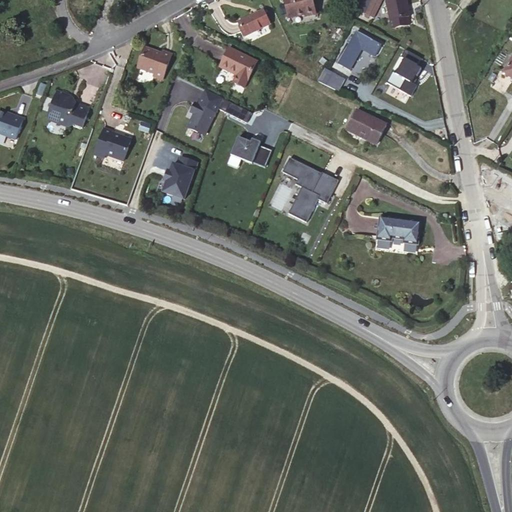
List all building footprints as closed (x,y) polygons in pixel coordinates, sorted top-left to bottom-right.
[(317,10),(314,0),(286,0),(291,16),(306,13),(317,10)] [(376,17),(385,1),(383,0),(376,0),(369,14),(376,17)] [(409,3),(408,0),(387,0),(393,27),(413,23),(411,15),(409,16),(406,3),(409,3)] [(272,23),(266,9),(240,21),(247,35),(272,23)] [(376,56),(383,44),(358,30),(354,38),(351,36),(348,42),(351,43),(340,63),(352,70),(364,49),(376,56)] [(164,79),(173,53),(164,50),(163,52),(146,46),(138,66),(155,73),(154,75),(164,79)] [(247,90),(260,62),(231,49),(222,68),(239,76),(235,84),(247,90)] [(411,95),(423,69),(417,67),(422,58),(406,51),(390,86),(411,95)] [(511,56),(503,72),(511,76),(511,56)] [(346,79),(326,68),(319,80),(340,91),(346,79)] [(511,76),(503,72),(502,75),(511,80),(511,76)] [(84,128),(90,108),(69,102),(71,96),(57,92),(48,118),(50,122),(69,128),(70,124),(84,128)] [(186,131),(207,139),(217,112),(196,104),(186,131)] [(387,124),(358,109),(348,129),(377,144),(387,124)] [(0,135),(14,141),(22,120),(12,116),(11,119),(5,117),(0,114),(0,135)] [(232,169),(249,135),(231,126),(214,160),(232,169)] [(125,160),(133,139),(115,132),(115,131),(106,127),(96,153),(106,157),(107,153),(125,160)] [(185,204),(200,163),(176,155),(162,196),(185,204)] [(327,205),(339,180),(289,157),(281,174),(303,184),(289,215),(308,224),(319,201),(327,205)] [(419,242),(422,218),(379,212),(376,236),(391,238),(392,235),(403,236),(403,239),(419,242)]
